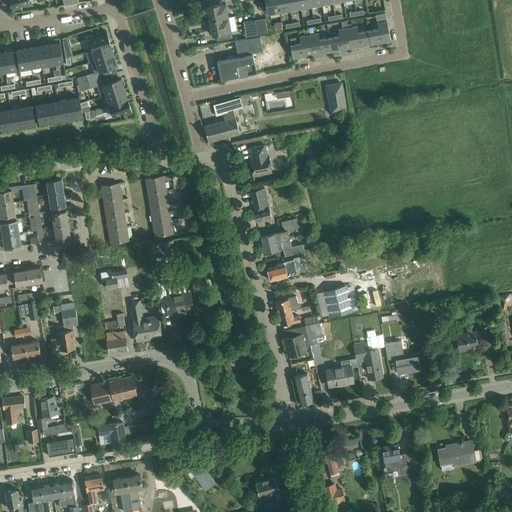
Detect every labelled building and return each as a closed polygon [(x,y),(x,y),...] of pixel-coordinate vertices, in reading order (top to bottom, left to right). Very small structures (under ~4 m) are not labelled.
[(31,1),(30,0),(10,0),(14,10),(21,8),(20,5),(31,1)] [(279,11),(277,0),(265,0),(268,13),(279,11)] [(290,9),(288,0),(277,0),(279,11),(290,9)] [(301,7),(299,0),(288,0),(290,9),(301,7)] [(471,0),(465,0),(461,1),(465,25),(476,23),(471,0)] [(461,1),(451,3),(456,27),(465,25),(461,1)] [(451,3),(442,4),(446,29),(456,27),(451,3)] [(228,17),(226,4),(220,5),(220,4),(207,7),(210,21),(228,17)] [(442,4),(432,6),(437,30),(446,29),(442,4)] [(432,6),(423,8),(427,32),(437,30),(432,6)] [(423,8),(412,10),(416,34),(427,32),(423,8)] [(232,38),(228,17),(210,21),(212,34),(212,35),(216,34),(217,41),(232,38)] [(268,32),(266,19),(255,20),(258,34),(268,32)] [(258,34),(255,20),(245,22),(247,36),(258,34)] [(391,41),(387,21),(377,23),(378,29),(368,31),(371,44),(391,41)] [(371,44),(368,31),(359,32),(357,26),(348,28),(351,48),(371,44)] [(351,48),(348,28),(338,30),(339,36),(329,38),(332,51),(351,48)] [(89,39),(92,50),(111,44),(106,30),(99,33),(100,36),(89,39)] [(279,44),(278,33),(270,34),(271,45),(279,44)] [(332,51),(329,38),(320,39),(318,33),(309,35),(313,55),(332,51)] [(313,55),(309,35),(299,37),(300,43),(290,45),(293,58),(313,55)] [(260,36),(249,38),(252,53),(262,51),(260,36)] [(238,57),(217,61),(221,80),(239,76),(240,78),(248,76),(246,63),(254,61),(252,53),(249,38),(235,41),(238,57)] [(63,62),(60,43),(49,45),(52,64),(63,62)] [(114,55),(111,44),(92,50),(95,60),(96,60),(114,55)] [(52,64),(49,45),(38,47),(42,65),(52,64)] [(42,65),(38,47),(28,48),(31,67),(42,65)] [(31,67),(28,48),(17,50),(20,69),(31,67)] [(13,51),(2,53),(5,71),(16,70),(13,51)] [(117,65),(114,55),(96,60),(95,60),(91,61),(94,72),(86,75),(88,81),(102,77),(100,71),(117,65)] [(104,83),(102,77),(88,81),(90,88),(103,84),(106,94),(124,89),(121,78),(104,83)] [(331,112),(346,110),(341,83),(327,85),(331,112)] [(128,99),(124,89),(106,94),(110,105),(128,99)] [(79,97),(68,99),(72,118),(83,116),(79,97)] [(72,118),(68,99),(58,101),(61,120),(72,118)] [(132,113),(128,99),(110,105),(113,115),(124,112),(125,115),(132,113)] [(61,120),(58,101),(47,103),(50,122),(61,120)] [(50,122),(47,103),(36,105),(39,124),(50,122)] [(32,106),(21,107),(25,126),(36,124),(32,106)] [(25,126),(21,107),(11,109),(14,128),(25,126)] [(14,128),(11,109),(0,111),(3,130),(14,128)] [(240,133),(237,123),(233,110),(227,111),(228,112),(223,114),(225,120),(204,126),(208,141),(240,133)] [(272,172),(269,157),(267,157),(264,145),(251,148),(254,160),(250,160),(253,176),(272,172)] [(166,190),(164,175),(146,178),(147,186),(149,186),(150,192),(150,193),(166,190)] [(63,192),(61,179),(47,181),(49,194),(63,192)] [(122,197),(120,182),(101,185),(102,193),(104,193),(105,199),(105,200),(122,197)] [(37,196),(35,183),(29,184),(31,197),(37,196)] [(31,199),(31,197),(29,184),(22,185),(24,200),(26,200),(31,199)] [(0,203),(14,202),(12,189),(0,191),(0,203)] [(272,218),(268,200),(267,198),(263,199),(261,189),(251,191),(256,211),(254,211),(256,221),(272,218)] [(169,204),(166,190),(150,193),(150,192),(148,192),(149,200),(151,200),(152,206),(152,207),(169,204)] [(65,205),(63,192),(49,194),(51,207),(65,205)] [(39,209),(37,196),(31,197),(31,199),(33,210),(39,209)] [(124,211),(122,197),(105,200),(105,199),(104,200),(105,207),(107,207),(108,214),(124,211)] [(16,215),(14,202),(0,203),(0,214),(0,217),(16,215)] [(171,218),(169,204),(152,207),(152,206),(150,207),(151,214),(153,214),(154,221),(171,218)] [(68,224),(66,211),(52,213),(54,226),(68,224)] [(127,225),(124,211),(108,214),(106,214),(107,222),(109,221),(110,228),(127,225)] [(173,233),(171,218),(154,221),(153,221),(154,229),(156,228),(157,235),(155,235),(155,236),(173,233)] [(262,246),(289,239),(287,230),(298,228),(296,218),(281,222),(283,231),(279,232),(260,237),(262,246)] [(19,233),(17,220),(1,222),(3,235),(19,233)] [(70,237),(68,224),(54,226),(56,239),(70,237)] [(129,240),(127,225),(110,228),(108,228),(109,236),(111,235),(112,242),(111,242),(111,243),(129,240)] [(21,245),(19,233),(3,235),(5,248),(21,245)] [(291,246),(289,239),(262,246),(264,253),(283,249),(285,256),(304,252),(302,243),(291,246)] [(175,241),(165,243),(167,255),(177,253),(175,241)] [(376,248),(361,251),(362,256),(378,253),(376,248)] [(292,275),(288,261),(277,264),(277,265),(267,268),(270,280),(292,275)] [(194,312),(190,286),(189,282),(188,282),(189,284),(171,286),(170,285),(166,262),(155,264),(158,281),(157,281),(159,288),(158,288),(162,312),(168,311),(168,313),(184,311),(185,313),(194,312)] [(43,281),(40,267),(27,269),(29,283),(43,281)] [(29,283),(27,269),(14,271),(16,285),(29,283)] [(129,285),(126,269),(112,271),(113,277),(106,278),(107,288),(129,285)] [(0,288),(8,287),(6,273),(0,273),(0,288)] [(347,285),(322,291),(329,316),(353,310),(347,285)] [(32,298),(31,293),(17,295),(18,301),(32,298)] [(511,295),(509,293),(499,296),(506,304),(511,297),(511,295)] [(292,310),(290,303),(296,301),(294,296),(288,297),(288,298),(275,301),(278,313),(292,310)] [(140,300),(130,302),(134,329),(136,338),(162,334),(160,324),(159,319),(140,322),(138,310),(142,310),(140,300)] [(37,302),(28,303),(30,313),(31,319),(39,317),(37,302)] [(74,347),(73,336),(75,336),(72,322),(78,322),(76,309),(63,311),(66,330),(58,331),(59,338),(52,339),(54,348),(61,347),(61,349),(63,349),(64,350),(68,349),(68,348),(74,347)] [(300,321),(299,316),(293,317),(292,310),(278,313),(281,325),(294,322),(300,321)] [(304,318),(306,325),(319,321),(317,315),(304,318)] [(319,321),(312,323),(316,337),(323,335),(319,321)] [(306,352),(303,341),(309,340),(306,325),(294,328),(295,335),(284,337),(289,356),(291,356),(292,358),(300,356),(299,354),(306,352)] [(477,338),(482,337),(482,340),(490,339),(487,326),(480,327),(481,331),(476,332),(457,335),(459,350),(478,346),(477,338)] [(127,350),(126,340),(125,336),(124,336),(123,330),(116,332),(113,331),(106,332),(109,353),(127,350)] [(41,353),(39,343),(38,340),(25,343),(27,355),(41,353)] [(383,376),(378,349),(368,351),(367,342),(354,345),(357,358),(364,356),(368,379),(383,376)] [(420,367),(418,357),(417,354),(404,356),(403,351),(400,351),(399,344),(393,345),(393,342),(385,344),(388,359),(395,358),(398,373),(403,372),(403,370),(420,367)] [(27,355),(25,343),(11,345),(13,358),(27,355)] [(326,365),(323,351),(316,352),(318,366),(326,365)] [(353,381),(351,371),(350,366),(327,370),(329,386),(353,381)] [(314,401),(307,373),(294,377),(300,404),(314,401)] [(137,394),(133,376),(110,381),(109,381),(91,385),(94,404),(137,394)] [(25,407),(24,405),(23,395),(2,398),(4,409),(5,409),(7,423),(18,421),(16,407),(25,407)] [(43,418),(37,419),(39,429),(44,428),(48,427),(46,419),(52,418),(51,414),(58,413),(56,406),(55,396),(40,399),(41,408),(43,416),(43,418)] [(129,432),(128,425),(124,426),(122,413),(112,415),(113,422),(109,423),(108,420),(98,421),(101,434),(110,432),(112,443),(127,441),(125,433),(129,432)] [(48,427),(44,428),(45,434),(59,431),(58,425),(48,427)] [(35,431),(25,432),(27,444),(37,443),(35,431)] [(74,437),(46,442),(49,456),(76,451),(74,437)] [(453,446),(438,449),(440,459),(441,464),(442,470),(454,468),(453,462),(458,461),(458,464),(475,461),(475,460),(480,459),(479,450),(473,451),(473,450),(471,440),(462,442),(462,441),(461,441),(461,442),(452,443),(453,446)] [(398,444),(382,447),(384,457),(386,466),(387,470),(395,468),(399,467),(401,474),(410,472),(418,471),(417,464),(409,466),(407,454),(400,455),(398,444)] [(344,463),(342,454),(340,445),(333,447),(333,446),(322,449),(322,450),(326,465),(327,465),(329,473),(330,473),(331,476),(339,474),(338,470),(339,470),(337,464),(344,463)] [(36,453),(26,455),(27,462),(37,460),(36,453)] [(215,482),(200,463),(188,473),(191,478),(195,475),(206,490),(215,482)] [(96,490),(97,490),(104,489),(101,474),(85,477),(89,503),(82,504),(83,509),(82,509),(82,511),(93,511),(92,502),(98,502),(96,490)] [(142,488),(142,484),(140,474),(127,476),(132,510),(139,509),(141,506),(139,496),(137,495),(136,489),(142,488)] [(132,510),(127,476),(113,479),(116,492),(122,491),(123,495),(121,497),(124,511),(132,510)] [(279,506),(275,492),(283,490),(279,476),(275,477),(255,482),(262,505),(266,504),(267,510),(279,506)] [(72,480),(62,481),(65,496),(67,496),(69,505),(69,511),(78,511),(77,506),(74,490),(72,480)] [(54,491),(52,491),(53,498),(55,498),(59,498),(61,497),(61,499),(59,499),(60,506),(69,505),(67,496),(65,496),(62,481),(53,483),(54,491)] [(51,483),(41,485),(43,500),(41,501),(43,511),(50,511),(50,509),(48,499),(53,498),(52,491),(54,491),(53,483),(51,483)] [(336,483),(324,486),(330,506),(346,502),(343,488),(338,489),(336,483)] [(34,502),(28,503),(30,511),(35,510),(35,511),(43,511),(41,501),(43,500),(41,485),(31,487),(34,502)] [(491,489),(493,500),(509,497),(508,489),(497,491),(497,488),(491,489)] [(23,511),(23,508),(21,498),(19,499),(18,489),(5,491),(8,509),(14,508),(14,511),(23,511)] [(110,496),(112,509),(119,508),(117,495),(110,496)]
